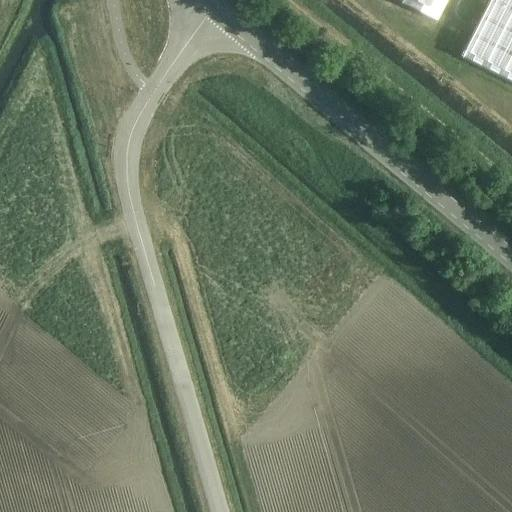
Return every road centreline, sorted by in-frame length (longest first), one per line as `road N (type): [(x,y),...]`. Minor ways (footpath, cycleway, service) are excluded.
road 1 (tertiary): [(221,511),(126,182),(136,119),(217,15)]
road 2 (tertiary): [(511,256),(217,15)]
